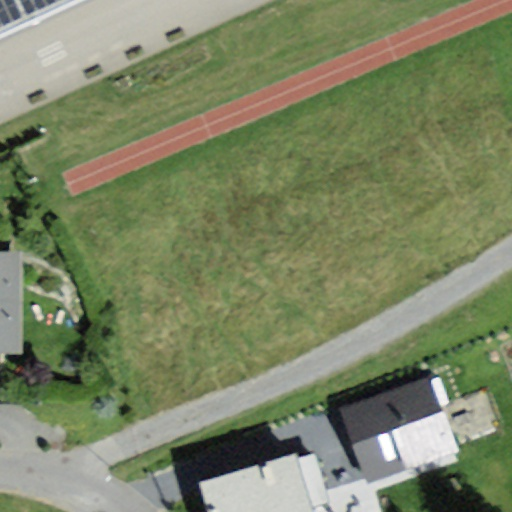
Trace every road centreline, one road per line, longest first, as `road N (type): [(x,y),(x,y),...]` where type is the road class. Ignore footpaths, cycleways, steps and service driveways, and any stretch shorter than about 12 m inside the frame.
road 1 (track): [(36,476),(330,369),(511,257)]
road 2 (residential): [(0,471),(85,491),(119,511)]
